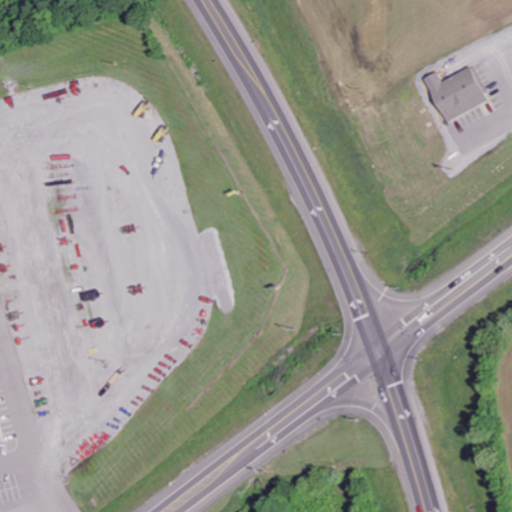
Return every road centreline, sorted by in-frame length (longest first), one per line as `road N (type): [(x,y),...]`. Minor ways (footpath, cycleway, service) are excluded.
road 1 (trunk): [(432,511),(358,288),(293,148),(208,0)]
road 2 (secondary): [(245,455),(511,253)]
